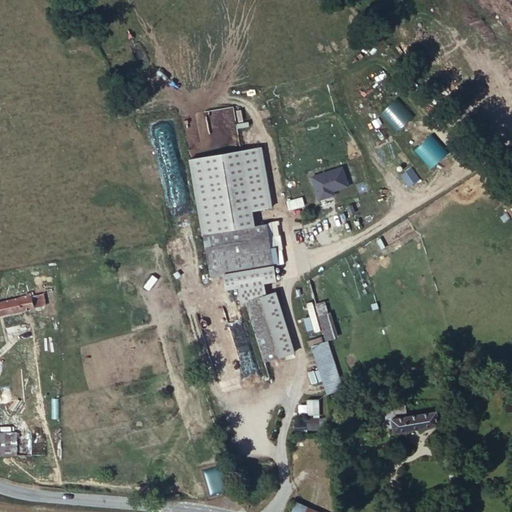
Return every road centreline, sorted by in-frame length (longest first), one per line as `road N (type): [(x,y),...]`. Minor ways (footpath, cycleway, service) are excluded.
road 1 (tertiary): [(172,510),(0,487)]
road 2 (unknown): [(448,511),(457,481),(443,456),(430,452),(408,462),(400,477),(406,496)]
